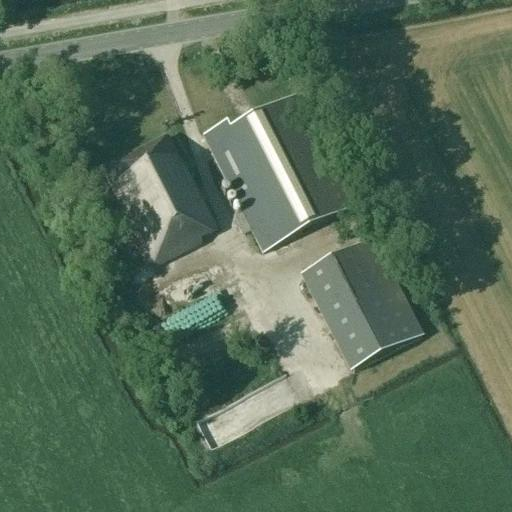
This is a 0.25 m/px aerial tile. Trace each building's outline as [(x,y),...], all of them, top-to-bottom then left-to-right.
[(261,257),(353,212),(319,141),(298,98),(230,131),(227,126),(203,138),(261,257)] [(197,243),(214,234),(167,139),(102,172),(150,271),(198,246),(197,243)] [(349,379),(423,339),(374,243),(298,282),(349,379)] [(228,317),(213,292),(240,277),(229,258),(171,291),(184,313),(166,324),(178,345),(228,317)] [(135,263),(114,270),(118,284),(140,277),(135,263)] [(198,421),(209,446),(312,402),(302,377),(198,421)]
